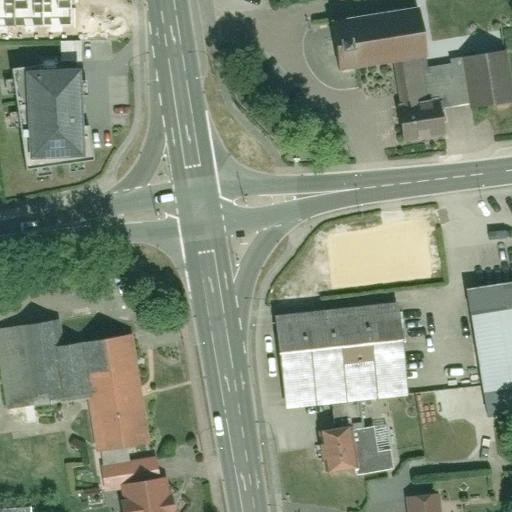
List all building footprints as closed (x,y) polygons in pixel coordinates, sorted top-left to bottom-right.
[(71,0),(0,0),(0,28),(72,28),(71,0)] [(75,0),(80,23),(132,12),(129,0),(75,0)] [(422,0),(404,0),(326,13),(335,67),(431,51),(422,0)] [(510,95),(502,46),(412,60),(417,90),(384,95),(390,135),(438,127),(433,94),(463,89),(465,102),(510,95)] [(94,52),(7,62),(18,162),(105,153),(94,52)] [(364,226),(326,232),(333,274),(367,268),(368,278),(383,276),(378,247),(368,249),(364,226)] [(377,239),(383,276),(412,271),(406,234),(377,239)] [(511,309),(475,315),(487,399),(511,394),(511,309)] [(406,313),(282,329),(290,394),(415,378),(406,313)] [(57,315),(0,323),(0,387),(3,411),(88,399),(79,342),(61,345),(57,315)] [(135,331),(79,342),(88,399),(97,455),(153,446),(135,331)] [(308,432),(313,481),(391,472),(388,449),(375,451),(373,426),(357,427),(354,399),(324,403),(327,430),(308,432)] [(171,511),(170,483),(130,485),(131,504),(123,505),(123,511),(171,511)]
